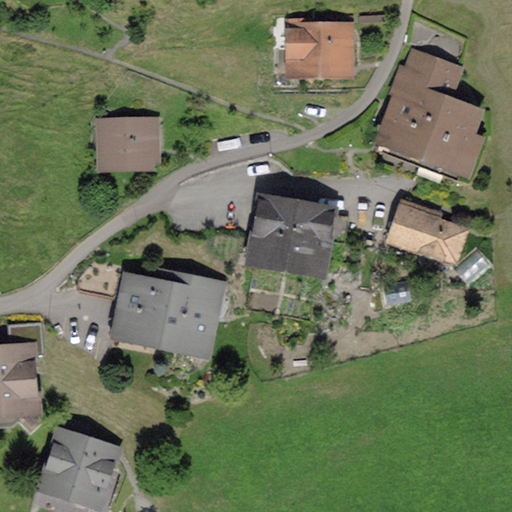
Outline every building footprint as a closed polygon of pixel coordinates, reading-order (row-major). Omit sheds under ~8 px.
[(288,24),(289,61),(346,61),(346,23),(337,23),(337,21),(308,23),(308,11),(285,11),(285,24),(288,24)] [(452,153),(461,156),(465,147),(462,105),(446,99),(443,92),(453,65),(412,50),(406,66),(403,65),(397,81),(403,84),(395,95),(402,99),(400,105),(396,104),(382,139),(448,164),(452,153)] [(118,107),(127,107),(131,101),(112,87),(101,103),(107,107),(107,112),(118,112),(118,107)] [(102,118),(103,155),(145,154),(145,118),(102,118)] [(323,233),(342,236),(346,211),(303,204),(304,196),(275,192),(274,199),(263,197),(254,251),(318,262),(323,233)] [(391,231),(452,252),(461,225),(437,217),(440,208),(403,196),(391,231)] [(93,253),(78,272),(76,280),(115,288),(121,259),(93,253)] [(164,276),(162,285),(124,277),(113,327),(143,334),(144,327),(202,339),(214,281),(185,275),(179,279),(164,276)] [(0,399),(28,397),(24,348),(42,347),(40,316),(7,318),(10,349),(0,349),(0,399)] [(96,498),(113,445),(82,435),(86,421),(64,414),(43,480),(96,498)]
